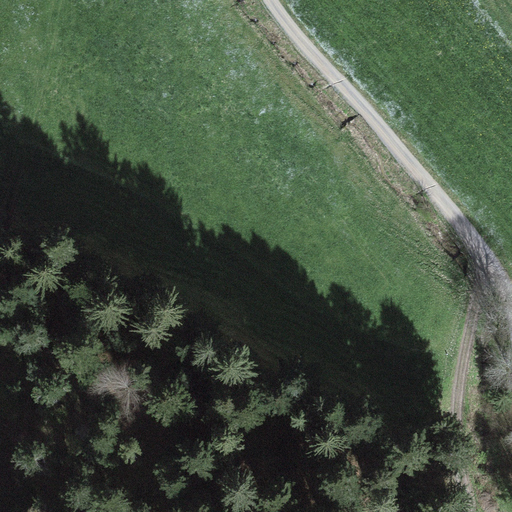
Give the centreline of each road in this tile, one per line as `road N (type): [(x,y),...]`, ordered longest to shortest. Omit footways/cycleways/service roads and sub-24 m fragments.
road 1 (track): [(511,297),(418,167),(316,62),(269,0)]
road 2 (track): [(486,252),(460,379),(470,511)]
